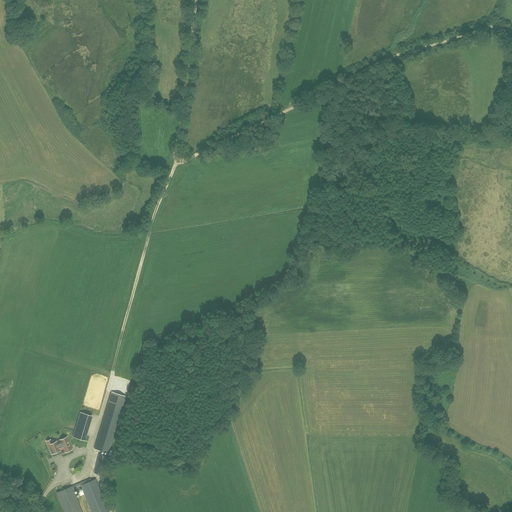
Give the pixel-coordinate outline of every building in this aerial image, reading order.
[(108,453),(120,414),(126,396),(112,392),(94,449),(108,453)] [(74,432),(73,437),(84,440),(86,435),(74,432)] [(65,452),(66,452),(72,450),(67,437),(60,440),(56,442),(56,441),(52,443),(50,440),(46,441),(50,449),(52,454),(55,453),(54,452),(56,451),(58,450),(59,451),(58,451),(59,451),(60,450),(63,449),(65,452)] [(94,473),(102,475),(107,456),(99,454),(94,473)] [(80,485),(80,483),(57,492),(64,511),(81,511),(73,490),(81,487),(91,511),(108,511),(95,479),(80,485)]
